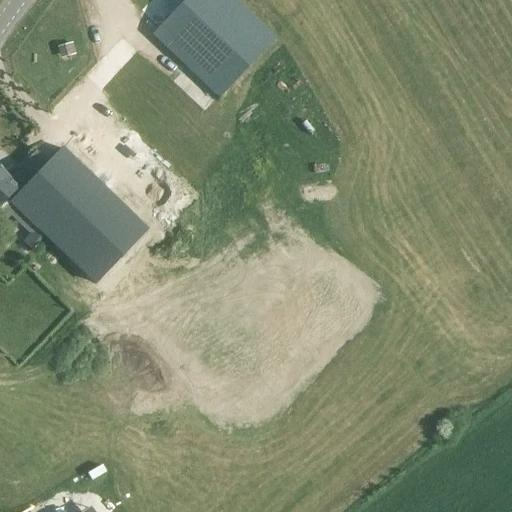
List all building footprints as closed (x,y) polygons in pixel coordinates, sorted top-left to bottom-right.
[(275,39),(233,0),(186,0),(153,35),(219,98),(275,39)] [(71,43),(59,47),(63,58),(75,54),(71,43)] [(226,130),(141,49),(102,89),(187,171),(226,130)] [(0,214),(11,203),(48,239),(96,285),(147,231),(90,176),(61,148),(60,149),(61,150),(49,163),(21,191),(0,169),(0,214)] [(210,228),(192,249),(218,272),(236,251),(210,228)]
